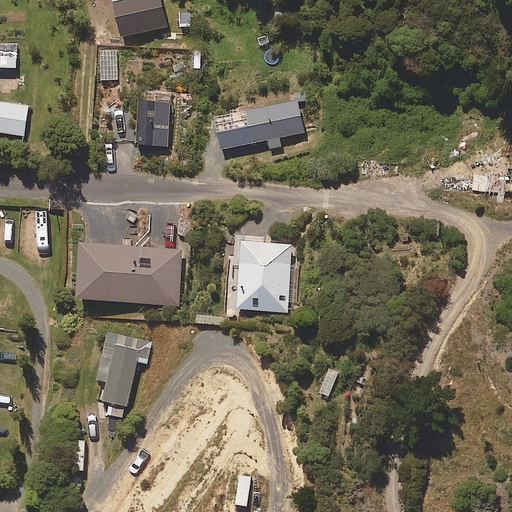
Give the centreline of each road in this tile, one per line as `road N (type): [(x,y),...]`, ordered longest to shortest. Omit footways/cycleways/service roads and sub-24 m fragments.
road 1 (residential): [(474,222),(374,197),(0,177)]
road 2 (residential): [(474,222),(475,264),(405,412),(396,511)]
